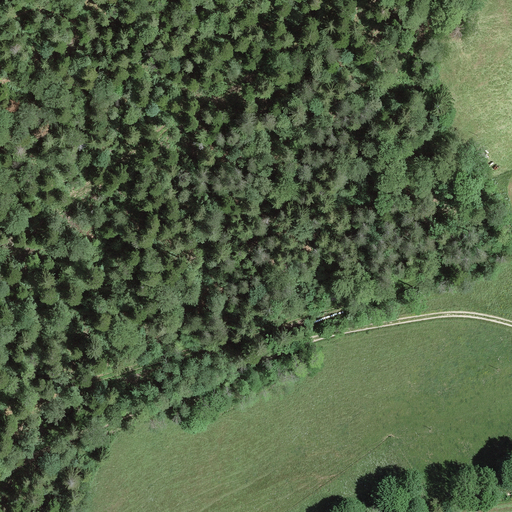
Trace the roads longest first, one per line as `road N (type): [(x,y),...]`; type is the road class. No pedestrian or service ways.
road 1 (track): [(511,329),(487,320),(361,336),(94,423),(0,477)]
road 2 (track): [(0,264),(65,203),(326,17),(337,0)]
